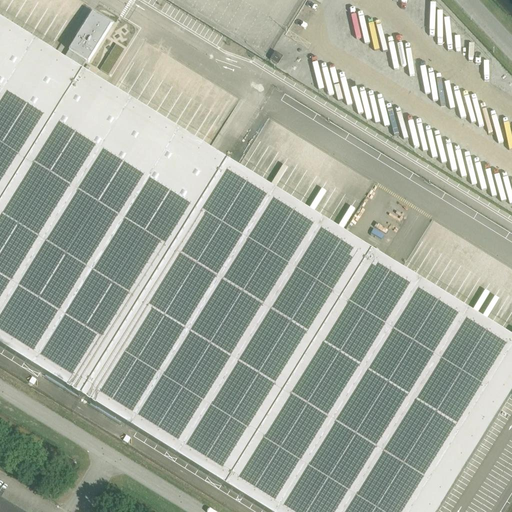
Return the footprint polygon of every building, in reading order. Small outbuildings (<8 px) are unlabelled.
[(177,0),(271,55),(303,0),(177,0)] [(81,59),(88,64),(111,26),(92,14),(69,52),(73,54),(68,62),(65,59),(63,61),(75,69),(81,59)] [(75,69),(63,61),(0,22),(0,347),(264,511),(438,511),(511,393),(511,340),(351,240),(75,69)] [(274,54),(270,60),(277,65),(281,58),(274,54)] [(22,511),(0,498),(0,511),(22,511)]
